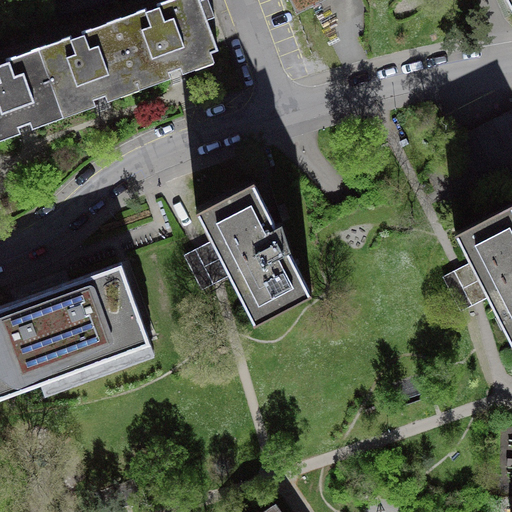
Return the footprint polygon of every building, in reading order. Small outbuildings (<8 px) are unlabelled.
[(146,8),(114,20),(139,89),(172,77),(170,71),(176,69),(182,66),(184,73),(216,61),(212,51),(217,49),(207,20),(214,18),(207,0),(204,0),(200,2),(199,0),(168,0),(157,4),(158,7),(147,11),(146,8)] [(289,0),(297,14),(298,13),(297,12),(320,0),(289,0)] [(108,100),(139,89),(114,20),(82,32),(83,34),(72,38),(71,35),(39,47),(64,116),(95,105),(93,99),(99,96),(106,94),(108,100)] [(64,116),(39,47),(7,59),(7,61),(0,64),(0,139),(20,132),(18,126),(24,124),(31,122),(33,128),(64,116)] [(511,115),(484,129),(455,145),(483,200),(484,199),(484,198),(502,188),(503,190),(504,189),(503,188),(511,183),(511,115)] [(254,180),(197,209),(197,210),(199,210),(214,239),(224,259),(232,274),(255,319),(253,319),(254,321),(311,291),(310,290),(309,291),(287,248),(290,247),(282,221),(275,224),(253,182),(254,181),(254,180)] [(511,201),(455,231),(456,232),(457,232),(472,261),(482,280),(491,296),(511,337),(511,204),(511,203),(511,201)] [(203,289),(232,274),(224,259),(214,239),(185,254),(203,289)] [(462,310),(491,296),(482,280),(472,261),(444,275),(462,310)] [(31,295),(0,306),(0,396),(150,342),(121,262),(31,295)]
